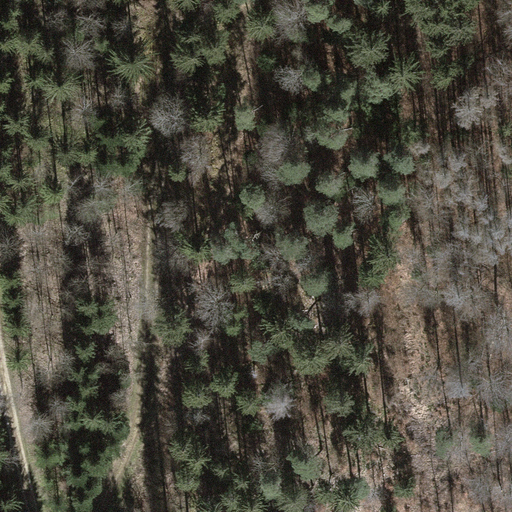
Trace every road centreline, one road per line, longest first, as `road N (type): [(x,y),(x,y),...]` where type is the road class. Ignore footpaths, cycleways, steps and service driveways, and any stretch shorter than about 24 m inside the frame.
road 1 (track): [(105,511),(150,421),(173,0)]
road 2 (track): [(241,0),(227,204),(186,341),(150,421)]
road 3 (track): [(0,367),(25,511)]
